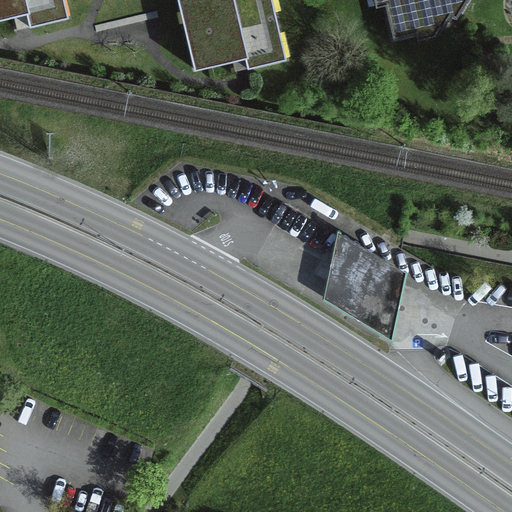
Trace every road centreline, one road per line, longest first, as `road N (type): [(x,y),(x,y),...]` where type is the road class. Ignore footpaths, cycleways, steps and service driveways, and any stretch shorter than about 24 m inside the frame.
road 1 (secondary): [(511,464),(235,285),(0,173)]
road 2 (secondary): [(0,219),(226,330),(501,511)]
